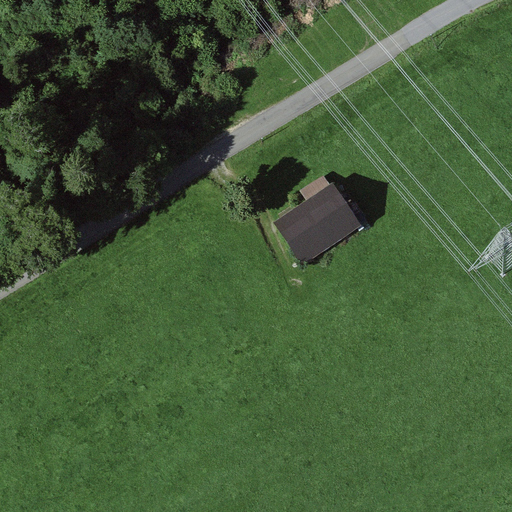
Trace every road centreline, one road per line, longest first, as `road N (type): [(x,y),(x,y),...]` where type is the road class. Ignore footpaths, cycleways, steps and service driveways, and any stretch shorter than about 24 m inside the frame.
road 1 (unclassified): [(473,0),(0,289)]
road 2 (track): [(290,273),(254,200),(215,156)]
